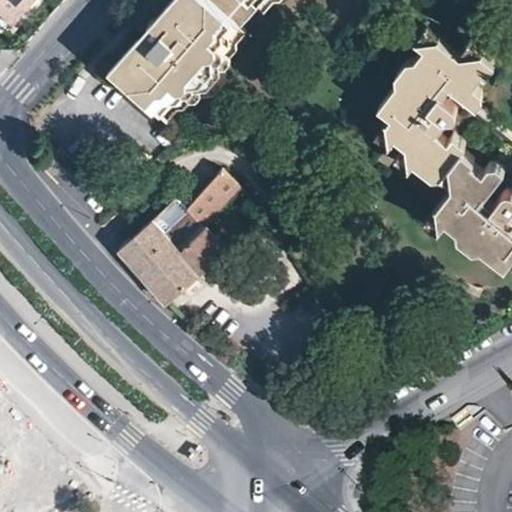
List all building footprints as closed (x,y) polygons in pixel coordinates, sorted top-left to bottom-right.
[(0,0),(0,13),(9,21),(26,0),(0,0)] [(193,0),(175,20),(174,22),(163,23),(162,19),(158,17),(153,18),(150,20),(149,23),(149,26),(151,30),(153,31),(155,44),(124,77),(169,116),(178,106),(185,106),(192,98),(198,98),(202,93),(216,93),(229,77),(227,64),(233,60),(231,54),(239,46),(237,40),(248,29),(242,24),(260,5),(266,9),(273,0),(193,0)] [(193,0),(169,0),(162,9),(175,20),(193,0)] [(431,46),(440,33),(441,32),(428,21),(417,33),(427,42),(431,46)] [(496,58),(483,48),(473,60),(459,49),(440,33),(431,46),(427,42),(417,54),(408,55),(397,69),(398,79),(380,100),(392,111),(387,117),(399,127),(396,131),(406,140),(419,150),(415,155),(435,173),(444,171),(454,159),(465,168),(455,180),(438,200),(450,209),(446,214),(458,224),(459,233),(471,244),(482,242),(505,261),(511,252),(511,182),(508,182),(505,183),(504,185),(492,198),(484,192),(506,165),(497,158),(489,159),(483,166),(473,158),(476,155),(463,144),(467,140),(454,129),(448,137),(438,129),(448,117),(444,113),(446,111),(448,112),(451,113),(454,113),(456,112),(458,111),(459,108),(460,105),(458,103),(444,91),(452,83),(477,105),(483,96),(484,95),(482,92),(482,90),(483,87),(475,79),(484,69),(486,71),(496,58)] [(473,60),(483,48),(484,46),(471,36),(459,49),(473,60)] [(399,127),(387,117),(386,116),(375,130),(388,141),(396,131),(399,127)] [(419,150),(406,140),(395,153),(409,163),(415,155),(419,150)] [(454,159),(444,171),(455,180),(465,168),(454,159)] [(239,185),(222,167),(188,205),(180,194),(156,216),(167,229),(181,245),(206,224),(214,216),(213,214),(239,185)] [(450,209),(438,200),(436,198),(424,212),(438,224),(446,214),(450,209)] [(155,215),(120,246),(158,289),(167,299),(227,248),(206,224),(181,245),(167,229),(156,216),(155,215)] [(475,283),(464,278),(460,285),(478,294),(482,286),(475,283)]
